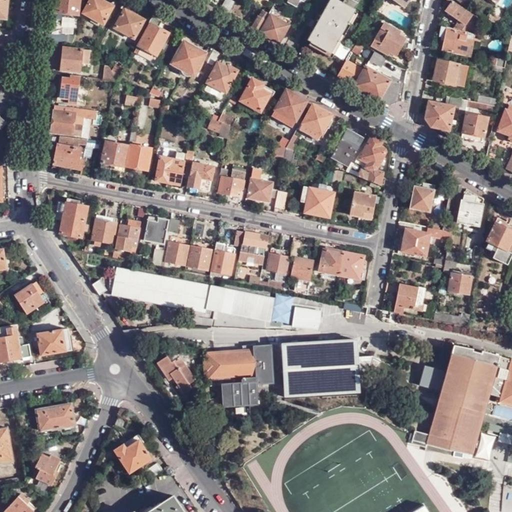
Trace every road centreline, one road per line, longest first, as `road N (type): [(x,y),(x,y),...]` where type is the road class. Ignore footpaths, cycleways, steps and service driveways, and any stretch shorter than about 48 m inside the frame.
road 1 (residential): [(383,243),(26,176)]
road 2 (tertiary): [(158,0),(402,138)]
road 3 (residential): [(121,366),(231,511)]
road 4 (residential): [(31,222),(121,366)]
road 5 (residential): [(54,511),(121,366)]
road 6 (residential): [(431,0),(402,138)]
road 7 (tertiary): [(402,138),(511,196)]
road 8 (residential): [(0,388),(121,366)]
